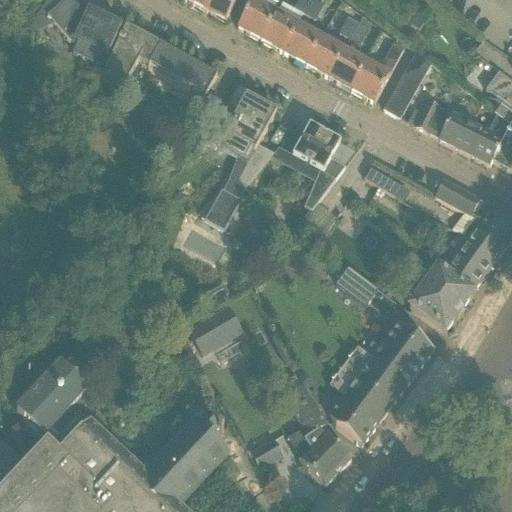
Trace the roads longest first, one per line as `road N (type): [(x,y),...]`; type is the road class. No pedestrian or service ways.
road 1 (residential): [(140,0),(511,204)]
road 2 (tertiary): [(469,373),(355,511)]
